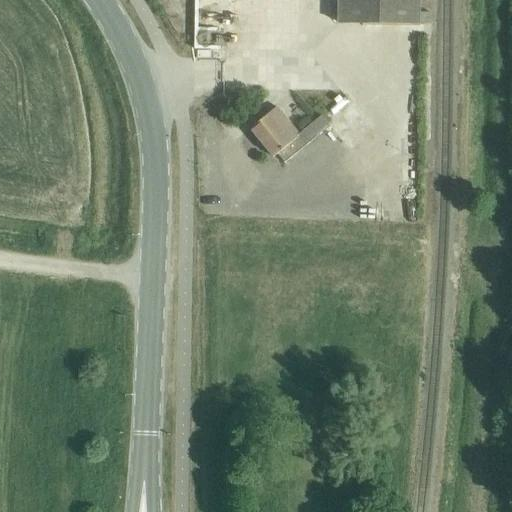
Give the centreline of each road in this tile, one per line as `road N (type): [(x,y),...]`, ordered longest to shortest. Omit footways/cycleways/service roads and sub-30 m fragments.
road 1 (tertiary): [(142,511),(155,164),(148,91),(123,33),(97,0)]
road 2 (track): [(154,277),(0,262)]
